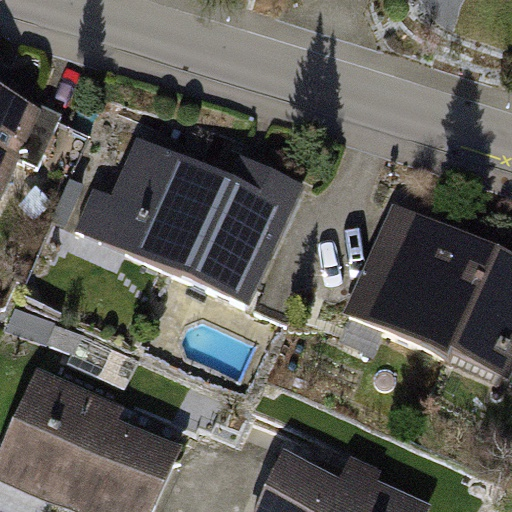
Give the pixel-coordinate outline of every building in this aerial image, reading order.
[(0,202),(39,113),(0,95),(0,202)] [(227,181),(140,143),(97,242),(253,310),(304,192),(235,163),(227,181)] [(511,264),(397,215),(349,326),(506,393),(511,378),(511,264)] [(47,376),(3,490),(61,511),(162,511),(188,448),(129,425),(135,410),(47,376)] [(300,463),(276,511),(439,511),(440,510),(356,470),(348,486),(300,463)]
